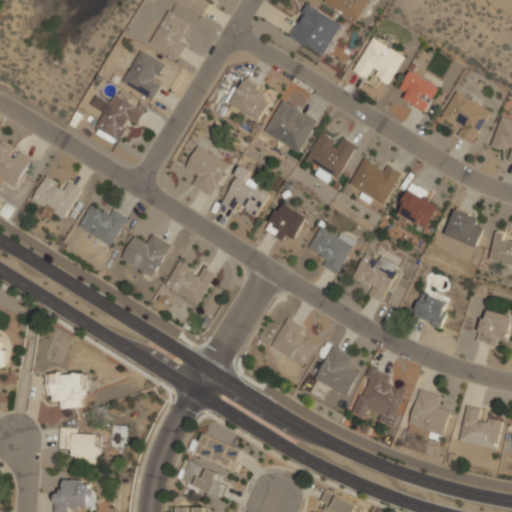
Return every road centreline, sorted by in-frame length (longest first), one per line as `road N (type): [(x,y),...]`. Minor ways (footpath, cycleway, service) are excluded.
road 1 (residential): [(0,102),(374,332),(449,365),(511,381)]
road 2 (tertiary): [(511,495),(422,475),(340,443),(0,235)]
road 3 (tertiary): [(0,264),(329,466),(461,511)]
road 4 (residential): [(232,31),(466,176),(511,194)]
road 5 (residential): [(137,186),(250,0)]
road 6 (residential): [(271,269),(196,388)]
road 7 (residential): [(196,388),(159,452),(148,511)]
